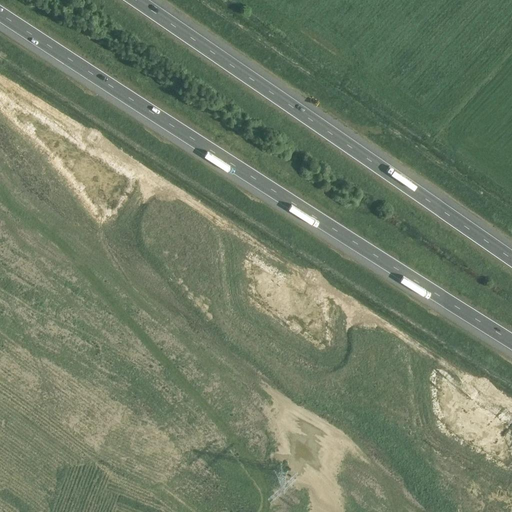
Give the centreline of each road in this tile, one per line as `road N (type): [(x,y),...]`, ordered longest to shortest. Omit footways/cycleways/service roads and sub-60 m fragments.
road 1 (motorway): [(0,17),(511,345)]
road 2 (motorway): [(511,259),(133,0)]
